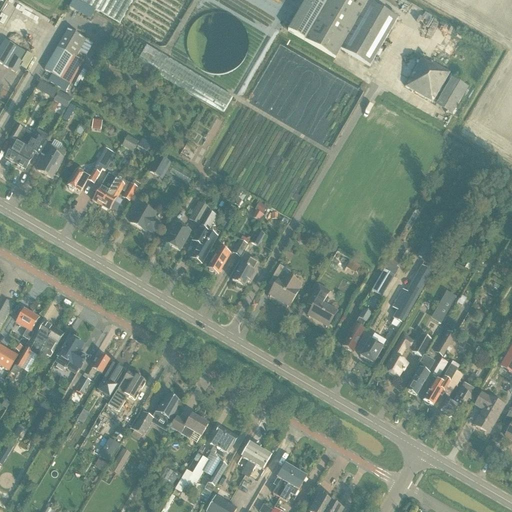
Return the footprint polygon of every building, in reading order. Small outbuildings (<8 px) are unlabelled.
[(77,0),(120,24),(133,0),(77,0)] [(369,1),(367,0),(305,0),(288,32),(304,41),(335,59),(341,50),(370,67),(398,20),(368,2),(369,1)] [(68,8),(75,11),(79,5),(72,1),(68,8)] [(421,4),(418,9),(430,16),(433,11),(421,4)] [(68,30),(44,70),(53,75),(70,85),(84,62),(76,58),(86,40),(68,30)] [(34,57),(27,53),(5,40),(0,48),(0,63),(17,74),(22,66),(27,69),(34,57)] [(101,60),(106,47),(96,43),(91,56),(101,60)] [(223,115),(233,98),(147,47),(136,65),(223,115)] [(445,70),(430,61),(430,63),(423,59),(422,59),(405,87),(433,103),(450,73),(445,70)] [(66,93),(70,85),(53,75),(48,82),(66,93)] [(452,114),(468,87),(452,78),(436,105),(452,114)] [(41,81),(37,89),(45,94),(50,86),(41,81)] [(59,92),(54,101),(66,108),(71,99),(59,92)] [(75,109),(71,106),(65,116),(70,118),(75,109)] [(44,133),(47,126),(41,123),(37,130),(44,133)] [(35,136),(33,135),(17,126),(11,138),(16,141),(6,159),(18,166),(20,161),(19,160),(22,154),(22,153),(23,151),(25,153),(35,136)] [(40,152),(46,142),(35,136),(25,153),(23,151),(22,153),(22,154),(19,160),(20,161),(18,166),(25,170),(35,154),(38,156),(40,152)] [(127,137),(121,147),(132,153),(135,148),(138,143),(127,137)] [(151,145),(142,140),(138,148),(147,153),(151,145)] [(64,159),(64,158),(57,154),(59,150),(47,143),(40,154),(46,157),(38,171),(52,180),(64,159)] [(189,152),(199,159),(203,152),(193,146),(189,152)] [(162,181),(171,164),(158,157),(148,173),(162,181)] [(88,181),(94,185),(100,175),(102,170),(105,172),(109,166),(101,161),(98,167),(96,167),(90,178),(78,171),(68,187),(70,188),(69,190),(73,192),(75,191),(76,192),(77,191),(81,193),(88,181)] [(176,168),(173,175),(196,185),(200,179),(176,168)] [(31,186),(37,174),(32,171),(26,183),(31,186)] [(130,201),(136,192),(138,189),(125,181),(125,180),(124,177),(120,175),(116,181),(114,184),(101,206),(110,211),(122,191),(123,192),(125,193),(127,193),(124,198),(130,201)] [(101,206),(114,184),(110,181),(105,189),(101,187),(93,201),(101,206)] [(201,227),(206,218),(205,218),(210,209),(199,203),(189,220),(201,227)] [(254,203),(252,208),(259,212),(262,208),(254,203)] [(153,234),(160,223),(154,219),(157,215),(141,206),(131,224),(145,232),(146,230),(153,234)] [(228,212),(229,215),(234,218),(237,211),(231,207),(228,212)] [(213,223),(207,219),(206,218),(201,227),(202,228),(201,230),(200,229),(193,239),(201,244),(192,259),(202,265),(217,239),(207,233),(213,223)] [(180,252),(191,232),(178,224),(166,244),(180,252)] [(266,236),(258,231),(251,243),(259,248),(266,236)] [(437,244),(442,247),(446,240),(441,237),(437,244)] [(248,245),(240,240),(233,254),(240,258),(248,245)] [(426,242),(417,257),(423,260),(431,246),(426,242)] [(397,267),(403,258),(407,250),(406,250),(407,247),(399,243),(394,253),(390,259),(391,260),(384,271),(372,291),(382,298),(399,269),(397,267)] [(219,275),(231,254),(220,248),(208,268),(209,269),(210,271),(212,273),(215,272),(219,275)] [(250,284),(257,273),(253,271),(257,263),(250,259),(246,266),(243,265),(240,270),(233,282),(244,288),(247,282),(250,284)] [(350,261),(347,267),(356,272),(360,266),(350,261)] [(468,264),(465,269),(470,272),(473,266),(468,264)] [(289,306),(301,284),(287,276),(290,272),(280,266),(272,280),(278,284),(271,296),(289,306)] [(398,311),(393,319),(403,325),(433,272),(422,266),(407,292),(403,290),(393,308),(398,311)] [(328,327),(337,311),(322,302),(328,292),(319,287),(311,300),(317,304),(310,316),(328,327)] [(443,300),(439,307),(448,313),(452,306),(443,300)] [(0,329),(14,305),(7,301),(0,313),(0,329)] [(354,353),(366,332),(362,329),(366,322),(366,323),(372,314),(365,310),(360,317),(342,347),(354,353)] [(34,333),(32,332),(39,320),(25,311),(17,325),(27,331),(23,337),(29,341),(34,333)] [(26,348),(11,373),(14,375),(20,373),(32,353),(38,357),(39,355),(43,349),(54,330),(45,324),(33,343),(34,344),(30,351),(26,348)] [(43,349),(39,355),(45,359),(47,355),(50,357),(52,354),(63,335),(54,330),(43,349)] [(447,332),(435,354),(443,358),(447,351),(449,347),(455,337),(447,332)] [(422,335),(412,353),(422,358),(432,341),(422,335)] [(395,357),(386,372),(396,378),(401,371),(404,373),(409,365),(399,359),(405,349),(410,340),(403,336),(396,349),(392,355),(395,357)] [(70,364),(80,370),(88,358),(81,354),(81,352),(84,346),(70,338),(59,357),(60,358),(56,364),(65,369),(68,368),(70,364)] [(383,349),(370,341),(360,358),(373,366),(383,349)] [(19,356),(0,345),(0,366),(9,372),(19,356)] [(511,371),(511,347),(500,367),(511,374),(511,371)] [(416,397),(425,382),(429,375),(428,374),(435,362),(424,356),(417,368),(420,369),(416,376),(407,391),(416,397)] [(99,374),(103,376),(111,363),(100,357),(92,370),(88,376),(90,377),(95,380),(99,374)] [(442,360),(437,368),(432,376),(438,380),(448,364),(442,360)] [(108,395),(109,392),(123,370),(114,365),(104,381),(109,384),(105,390),(104,392),(94,408),(99,411),(109,395),(108,395)] [(433,385),(423,402),(424,402),(425,403),(425,404),(428,407),(430,405),(430,406),(433,407),(440,395),(443,396),(445,392),(450,383),(456,373),(456,374),(459,370),(450,366),(438,388),(433,385)] [(489,372),(482,374),(484,381),(491,378),(489,372)] [(129,398),(135,402),(146,383),(129,373),(124,380),(108,406),(119,413),(127,399),(128,400),(129,398)] [(456,373),(450,383),(456,386),(457,387),(462,377),(456,374),(456,373)] [(91,383),(85,379),(74,395),(81,399),(91,383)] [(448,399),(441,411),(455,419),(462,407),(463,408),(465,404),(466,404),(469,399),(473,402),(475,398),(471,395),(474,391),(475,389),(474,389),(464,383),(456,398),(454,402),(448,399)] [(30,390),(23,400),(29,404),(35,393),(30,390)] [(489,434),(505,406),(489,397),(482,393),(475,406),(483,410),(474,426),(489,434)] [(160,418),(169,423),(180,403),(167,395),(156,413),(161,416),(160,418)] [(10,404),(5,401),(2,406),(7,409),(10,404)] [(84,411),(78,421),(83,424),(89,414),(84,411)] [(511,440),(511,413),(510,412),(502,425),(510,430),(505,437),(511,440)] [(154,420),(143,413),(133,431),(135,432),(132,437),(139,441),(142,436),(144,437),(154,420)] [(194,434),(201,438),(209,425),(193,416),(188,424),(177,417),(170,429),(190,441),(194,434)] [(17,441),(24,430),(19,427),(12,438),(17,441)] [(127,432),(119,427),(113,438),(121,442),(127,432)] [(215,456),(229,433),(221,428),(210,445),(214,448),(210,453),(215,456)] [(214,457),(223,463),(238,438),(229,433),(215,456),(214,457)] [(7,443),(0,455),(0,458),(5,461),(13,447),(7,443)] [(245,476),(260,451),(250,445),(241,459),(248,463),(242,474),(245,476)] [(123,450),(110,472),(118,477),(131,455),(123,450)] [(256,467),(263,472),(271,458),(260,451),(245,476),(250,479),(256,467)] [(187,471),(178,485),(191,493),(210,462),(203,457),(193,475),(187,471)] [(99,459),(94,467),(104,473),(108,465),(99,459)] [(208,484),(215,488),(228,467),(221,463),(208,484)] [(280,500),(296,472),(285,466),(277,480),(281,482),(273,495),(280,500)] [(295,498),(296,497),(307,478),(296,472),(280,500),(286,503),(291,495),(295,498)] [(208,484),(204,490),(211,494),(215,488),(208,484)] [(223,511),(229,504),(216,497),(207,511),(223,511)] [(326,511),(331,505),(320,498),(311,511),(326,511)]
